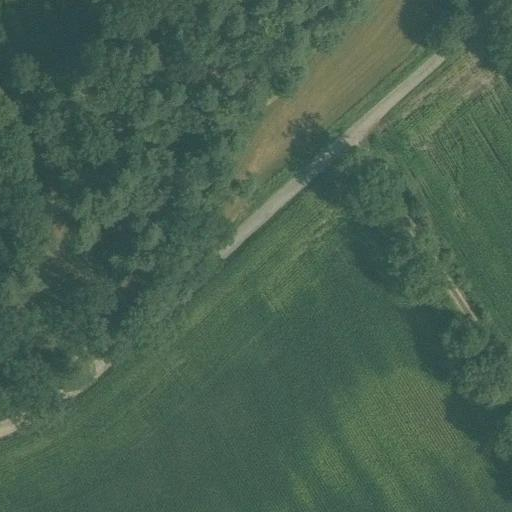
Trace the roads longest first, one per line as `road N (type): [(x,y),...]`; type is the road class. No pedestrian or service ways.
road 1 (track): [(501,0),(117,350),(23,421),(0,428)]
road 2 (track): [(362,124),(511,373)]
